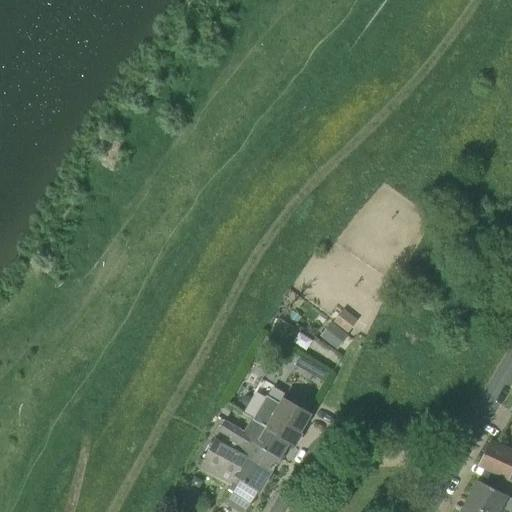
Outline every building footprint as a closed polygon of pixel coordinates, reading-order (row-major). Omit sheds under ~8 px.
[(340,308),(333,318),(347,329),(355,319),(340,308)] [(335,347),(346,333),(329,320),(318,335),(335,347)] [(275,343),(265,337),(258,350),(268,356),(275,343)] [(277,404),(266,398),(250,426),(288,443),(293,446),(302,434),(300,432),(310,413),(281,396),(277,404)] [(226,404),(221,412),(228,416),(232,409),(226,404)] [(244,431),(225,419),(224,422),(280,455),(288,443),(250,426),(248,425),(244,431)] [(271,470),(280,455),(224,422),(218,431),(237,443),(233,449),(242,454),(271,470)] [(230,475),(242,454),(233,449),(215,439),(200,466),(221,479),(225,473),(230,475)] [(511,480),(511,452),(490,443),(479,465),(511,480)] [(259,490),(271,470),(242,454),(230,475),(237,479),(224,501),(240,511),(244,511),(259,489),(259,490)] [(189,507),(204,481),(192,474),(177,500),(189,507)] [(511,511),(511,497),(492,487),(477,479),(466,501),(488,511),(511,511)] [(488,511),(466,501),(460,511),(488,511)]
